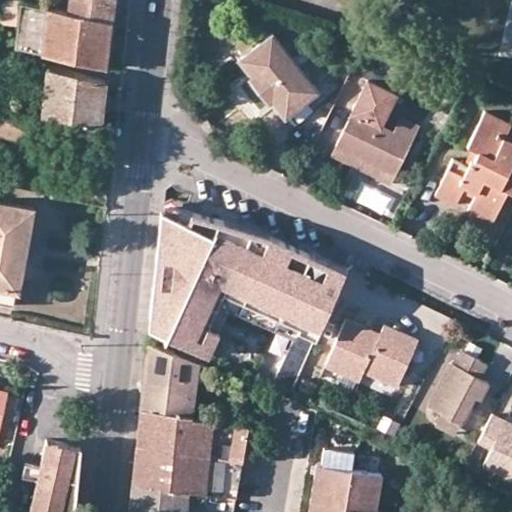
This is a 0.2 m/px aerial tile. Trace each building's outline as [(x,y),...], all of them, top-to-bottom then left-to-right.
[(0,0),(0,16),(18,20),(20,0),(0,0)] [(20,0),(18,20),(15,45),(105,65),(110,18),(66,9),(29,0),(20,0)] [(67,0),(66,9),(110,18),(112,0),(67,0)] [(286,116),(319,90),(273,31),(239,57),(253,74),(249,77),(270,103),(273,101),(286,116)] [(369,59),(361,54),(355,66),(364,70),(369,59)] [(46,65),(41,113),(99,125),(104,79),(46,65)] [(427,91),(439,97),(445,83),(434,77),(427,91)] [(337,144),(397,173),(421,124),(402,115),(394,131),(380,124),(396,92),(369,79),(337,144)] [(469,144),(478,149),(475,159),(472,157),(468,165),(453,158),(437,192),(457,202),(465,185),(477,191),(470,207),(495,219),(510,189),(511,190),(511,176),(508,175),(511,167),(511,138),(506,136),(511,122),(511,121),(486,110),(469,144)] [(41,124),(0,114),(0,131),(40,141),(41,124)] [(397,173),(337,144),(332,153),(392,183),(397,173)] [(33,207),(0,200),(0,285),(18,289),(33,207)] [(166,338),(168,334),(209,353),(221,330),(209,325),(225,291),(318,336),(346,270),(329,262),(326,268),(308,259),(311,253),(269,233),(264,244),(221,224),(223,220),(190,210),(189,212),(163,204),(150,330),(166,338)] [(0,300),(15,304),(18,289),(0,285),(0,300)] [(366,371),(400,386),(420,339),(386,324),(382,333),(348,318),(327,365),(361,380),(366,371)] [(255,396),(257,384),(149,341),(142,407),(157,409),(234,421),(240,391),(255,396)] [(469,405),(472,397),(479,400),(488,382),(479,377),(485,364),(462,352),(455,364),(452,363),(430,407),(442,413),(459,422),(469,405)] [(479,400),(472,397),(469,405),(475,409),(479,400)] [(142,407),(138,444),(244,459),(250,424),(234,421),(157,409),(142,407)] [(442,413),(437,425),(454,433),(459,422),(442,413)] [(511,433),(502,429),(506,421),(492,415),(479,441),(492,448),(484,466),(511,479),(511,433)] [(511,433),(511,425),(506,422),(506,421),(502,429),(511,433)] [(29,510),(29,511),(71,511),(73,499),(63,498),(65,470),(75,471),(76,471),(78,441),(36,438),(33,465),(44,466),(43,479),(31,477),(29,510)] [(382,511),(377,511),(385,468),(355,463),(358,446),(327,441),(324,457),(320,457),(311,510),(322,511),(382,511)] [(244,459),(138,444),(132,493),(130,511),(185,511),(188,488),(237,497),(244,459)] [(44,466),(33,465),(19,464),(18,476),(31,477),(43,479),(44,466)] [(63,498),(73,499),(75,471),(65,470),(63,498)]
